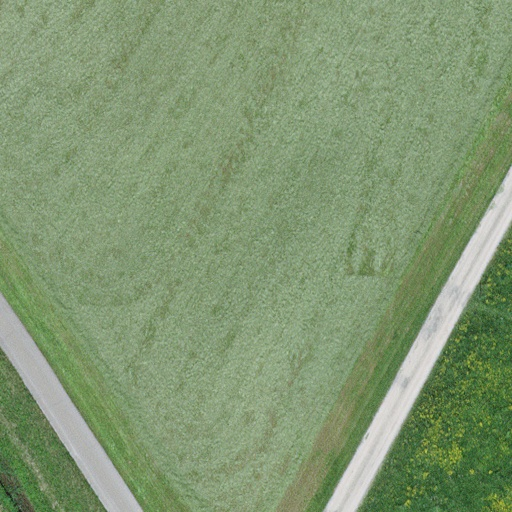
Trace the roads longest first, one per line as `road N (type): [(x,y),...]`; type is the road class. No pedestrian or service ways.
road 1 (track): [(334,511),(511,192)]
road 2 (unclassified): [(0,337),(126,511)]
